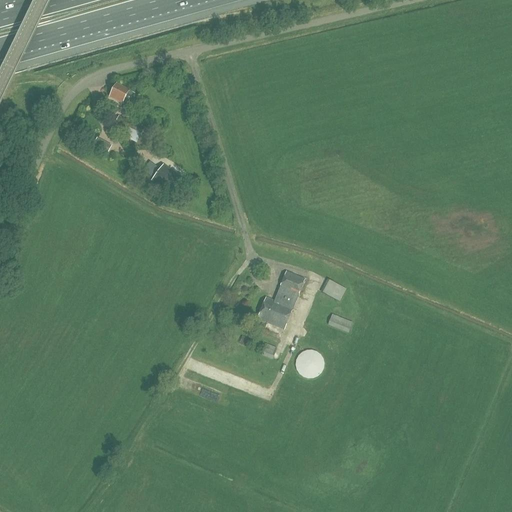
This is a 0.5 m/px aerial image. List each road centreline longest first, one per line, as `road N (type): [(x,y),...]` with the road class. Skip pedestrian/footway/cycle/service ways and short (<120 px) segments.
road 1 (unclassified): [(413,0),(124,66),(82,84),(56,115),(0,263)]
road 2 (motorway): [(0,49),(173,0)]
